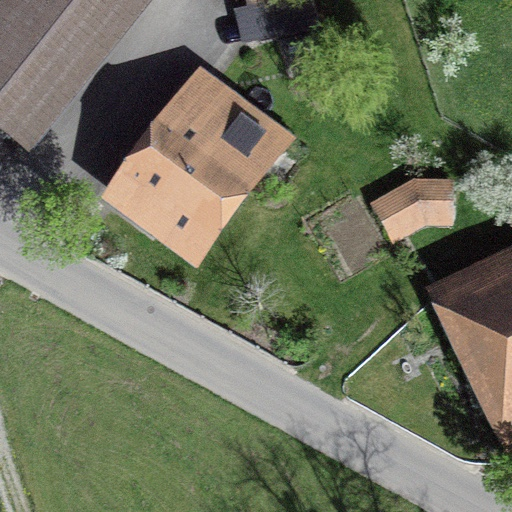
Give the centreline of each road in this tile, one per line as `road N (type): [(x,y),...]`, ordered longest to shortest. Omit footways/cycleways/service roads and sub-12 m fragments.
road 1 (tertiary): [(488,511),(0,238)]
road 2 (unknown): [(0,198),(78,161),(176,57),(199,0)]
